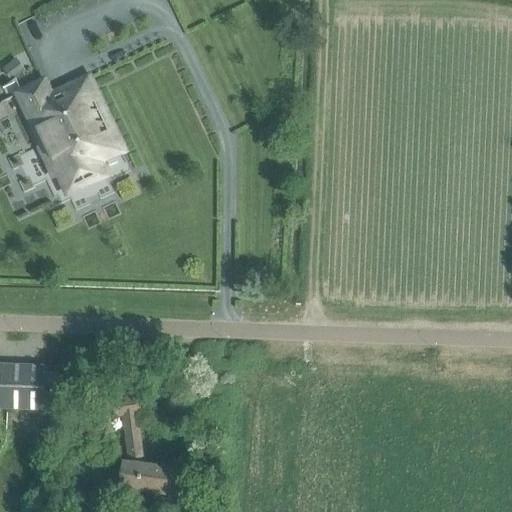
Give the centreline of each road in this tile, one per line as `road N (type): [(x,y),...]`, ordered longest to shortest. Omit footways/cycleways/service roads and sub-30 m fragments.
road 1 (unclassified): [(511,342),(0,323)]
road 2 (track): [(325,0),(312,334)]
